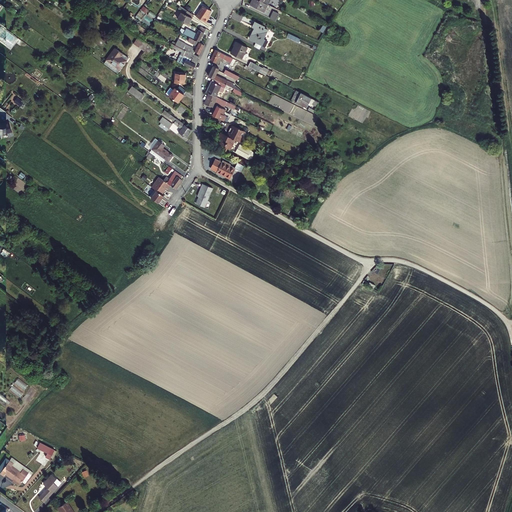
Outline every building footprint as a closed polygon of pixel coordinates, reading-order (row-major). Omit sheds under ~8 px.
[(268,4),(259,0),(252,0),(250,4),(264,11),(268,4)] [(212,10),(204,4),(196,16),(205,23),(208,19),(207,18),(212,10)] [(146,15),(149,10),(143,6),(135,17),(148,26),(153,20),(146,15)] [(177,19),(188,25),(193,15),(184,9),(180,6),(178,9),(182,11),(177,19)] [(279,14),(273,11),(270,18),(276,21),(279,14)] [(265,27),(255,22),(253,27),(255,28),(251,36),(255,39),(254,40),(265,46),(267,41),(264,39),(268,30),(264,28),(265,27)] [(205,29),(200,27),(198,30),(196,29),(193,35),(185,30),(183,34),(199,42),(205,29)] [(299,38),(289,33),(287,37),(297,42),(299,38)] [(144,51),(149,44),(142,40),(138,37),(133,43),(144,51)] [(174,45),(193,55),(194,52),(199,54),(203,45),(189,38),(188,41),(189,41),(189,43),(196,46),(195,49),(177,40),(176,43),(174,45)] [(103,47),(99,44),(102,41),(98,39),(92,47),(99,52),(103,47)] [(247,47),(237,42),(231,53),(242,58),(247,47)] [(156,50),(149,44),(144,51),(141,55),(148,61),(156,50)] [(199,57),(193,55),(174,45),(172,44),(170,47),(181,52),(180,54),(191,59),(190,62),(181,57),(181,58),(178,57),(176,61),(183,64),(182,64),(193,69),(199,57)] [(124,55),(115,48),(103,64),(117,74),(128,58),(124,55)] [(233,59),(216,50),(211,60),(216,62),(216,63),(227,69),(229,65),(224,62),(225,60),(230,63),(233,59)] [(241,66),(233,61),(228,69),(237,74),(241,66)] [(250,62),(248,66),(251,67),(266,75),(269,69),(264,67),(263,68),(250,62)] [(228,85),(230,82),(216,75),(219,68),(214,66),(209,76),(213,78),(226,85),(228,85)] [(157,71),(158,72),(166,78),(168,76),(159,69),(157,71)] [(166,78),(158,72),(156,76),(164,82),(166,78)] [(185,74),(175,73),(174,83),(184,84),(185,74)] [(226,85),(213,78),(207,92),(209,93),(216,97),(219,90),(223,92),(226,85)] [(144,95),(132,86),(128,91),(140,100),(144,95)] [(186,91),(179,86),(177,89),(174,87),(173,89),(170,87),(165,93),(177,103),(186,91)] [(240,109),(216,97),(209,93),(204,103),(213,108),(215,104),(217,104),(226,108),(227,106),(239,112),(240,109)] [(313,105),(315,100),(301,93),(296,102),(307,107),(309,102),(313,105)] [(23,102),(17,98),(14,102),(20,106),(23,102)] [(186,109),(179,104),(175,110),(182,115),(186,109)] [(226,110),(217,106),(212,115),(223,120),(225,116),(240,123),(242,120),(229,114),(225,112),(226,110)] [(297,107),(293,116),(304,121),(308,112),(297,107)] [(191,130),(164,110),(162,113),(174,122),(173,123),(180,129),(178,132),(186,138),(191,130)] [(171,124),(162,117),(159,122),(168,128),(171,124)] [(0,135),(2,136),(7,134),(8,137),(13,135),(9,122),(4,124),(1,125),(0,125),(0,135)] [(245,132),(232,125),(227,136),(221,132),(219,137),(223,139),(220,144),(230,149),(235,140),(240,142),(245,132)] [(158,140),(155,138),(149,147),(147,150),(150,152),(158,140)] [(165,145),(158,140),(150,152),(150,153),(163,162),(165,159),(168,161),(173,155),(163,148),(165,145)] [(239,145),(235,154),(249,159),(253,150),(239,145)] [(229,178),(235,168),(230,166),(231,165),(223,161),(222,162),(216,159),(211,168),(218,171),(217,172),(229,178)] [(238,170),(235,168),(229,178),(233,180),(238,170)] [(182,180),(176,176),(174,179),(170,176),(169,178),(166,176),(163,180),(175,189),(182,180)] [(199,197),(196,204),(205,185),(203,184),(198,196),(199,197)] [(205,185),(196,204),(205,207),(213,188),(205,185)] [(163,195),(155,189),(149,196),(158,203),(163,195)] [(22,390),(26,386),(20,377),(15,381),(22,390)] [(51,460),(56,452),(41,444),(38,449),(48,455),(47,458),(51,460)] [(13,463),(10,461),(0,473),(3,476),(5,474),(19,484),(28,473),(23,469),(20,472),(12,465),(13,463)] [(61,483),(52,474),(43,484),(47,488),(39,498),(43,502),(61,483)] [(72,511),(66,502),(57,508),(58,511),(72,511)]
